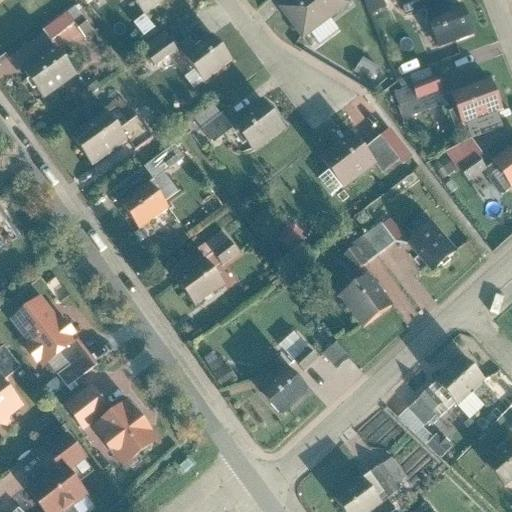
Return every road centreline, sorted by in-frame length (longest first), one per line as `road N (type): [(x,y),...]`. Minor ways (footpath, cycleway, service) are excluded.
road 1 (residential): [(267,492),(0,119)]
road 2 (residential): [(267,492),(511,262)]
road 3 (residential): [(238,0),(318,107)]
